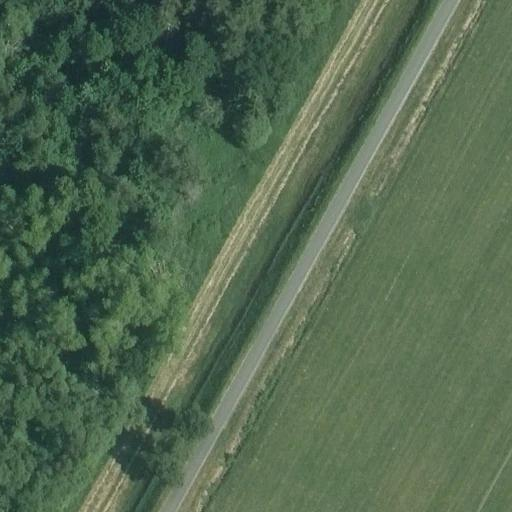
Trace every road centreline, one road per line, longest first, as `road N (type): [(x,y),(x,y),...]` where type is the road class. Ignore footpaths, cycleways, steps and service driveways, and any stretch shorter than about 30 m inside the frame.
road 1 (unclassified): [(167,511),(451,0)]
road 2 (track): [(112,511),(386,0)]
